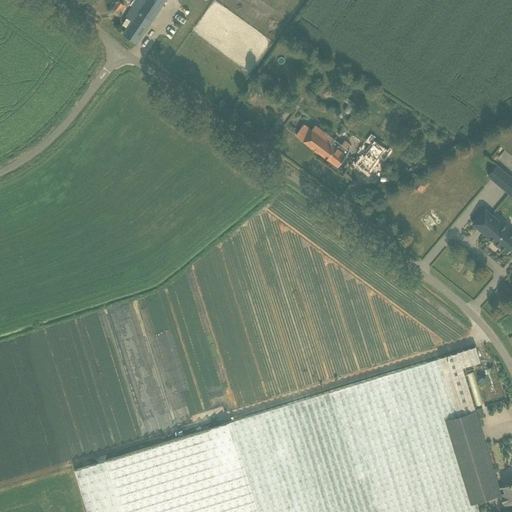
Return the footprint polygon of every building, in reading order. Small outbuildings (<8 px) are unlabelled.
[(117,0),(112,7),(114,9),(119,12),(124,5),(120,2),(117,0)] [(127,18),(122,24),(125,26),(127,28),(123,34),(137,43),(165,0),(135,0),(124,16),(127,18)] [(304,124),(296,135),(337,166),(343,158),(350,152),(315,126),(312,130),(304,124)] [(362,150),(361,151),(355,159),(359,162),(358,164),(368,172),(380,156),(384,159),(391,150),(372,136),(369,141),(373,144),(366,153),(362,150)] [(511,177),(497,165),(487,175),(509,193),(511,189),(511,177)] [(411,184),(420,192),(428,183),(419,175),(411,184)] [(417,218),(428,233),(441,222),(430,208),(417,218)] [(472,224),(507,253),(511,247),(511,231),(485,209),(472,224)] [(480,362),(476,346),(231,421),(74,469),(87,511),(480,511),(478,502),(500,495),(503,504),(511,501),(511,483),(503,486),(499,488),(462,367),(480,362)]
